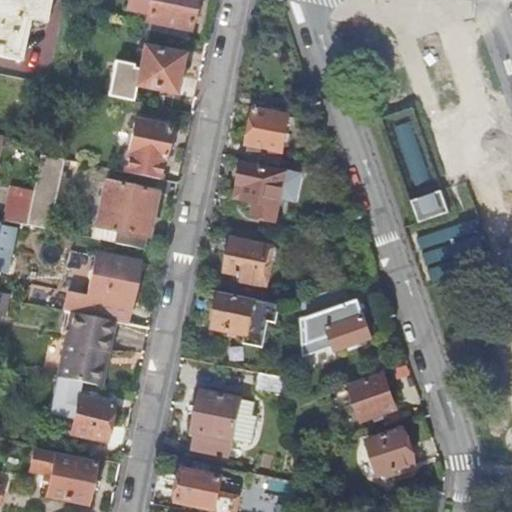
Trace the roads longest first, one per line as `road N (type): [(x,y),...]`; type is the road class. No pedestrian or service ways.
road 1 (residential): [(459,511),(459,437),(304,0)]
road 2 (residential): [(236,0),(131,511)]
